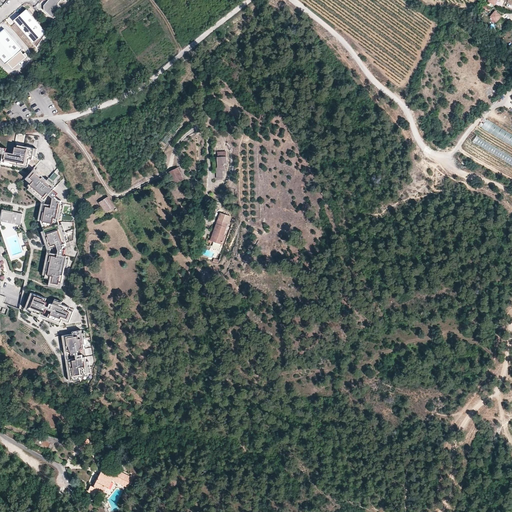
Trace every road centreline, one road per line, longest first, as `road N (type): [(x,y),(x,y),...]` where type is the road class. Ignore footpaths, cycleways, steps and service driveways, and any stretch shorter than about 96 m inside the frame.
road 1 (track): [(58,118),(113,194),(164,173),(174,147),(205,124),(215,139)]
road 2 (track): [(440,158),(423,147),(408,114),(357,57),(292,0)]
road 3 (track): [(250,0),(140,88),(70,117)]
road 4 (track): [(439,511),(449,498),(456,436),(497,391),(511,327)]
